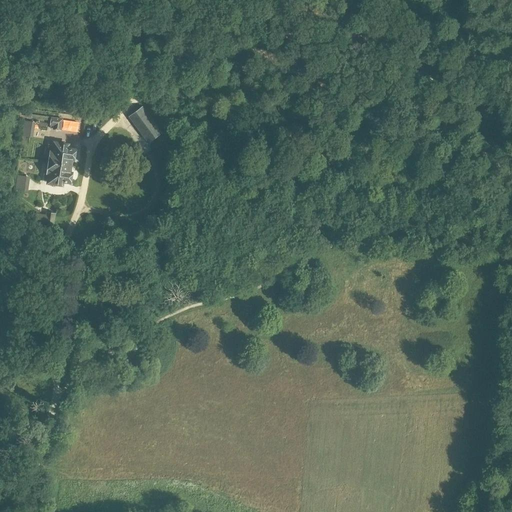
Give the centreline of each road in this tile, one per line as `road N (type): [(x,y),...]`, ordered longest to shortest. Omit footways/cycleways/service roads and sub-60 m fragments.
road 1 (track): [(15,511),(54,384),(116,368),(163,318),(250,291),(313,251),(400,229),(451,237),(482,232),(511,213)]
road 2 (track): [(0,58),(481,80)]
road 3 (track): [(53,322),(88,153),(135,99),(145,65)]
road 4 (track): [(54,384),(53,322),(0,206)]
road 5 (track): [(78,205),(138,215),(152,201),(153,162),(118,117)]
